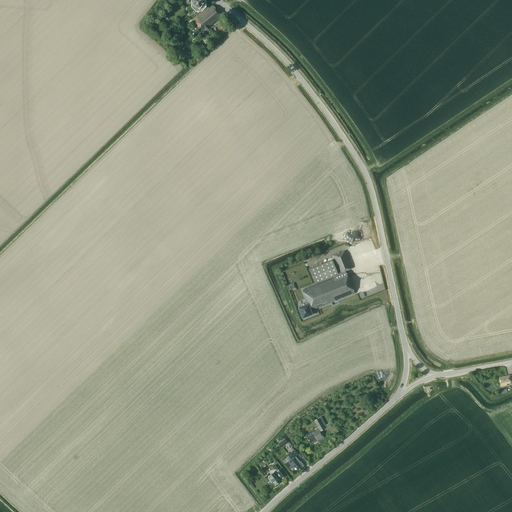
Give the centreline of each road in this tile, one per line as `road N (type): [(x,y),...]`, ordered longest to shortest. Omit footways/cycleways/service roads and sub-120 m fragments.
road 1 (tertiary): [(405,346),(371,189),(350,146),(294,72),(217,0)]
road 2 (tertiary): [(262,511),(388,405)]
